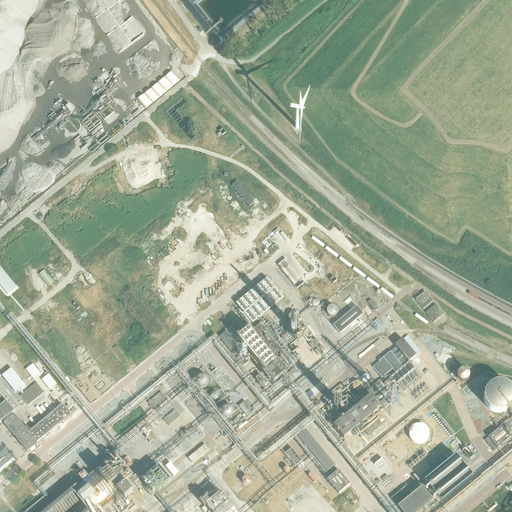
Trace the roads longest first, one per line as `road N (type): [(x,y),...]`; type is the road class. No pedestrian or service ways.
road 1 (track): [(407,0),(354,95),(401,126),(429,105)]
road 2 (track): [(289,122),(244,73),(208,53),(169,0)]
